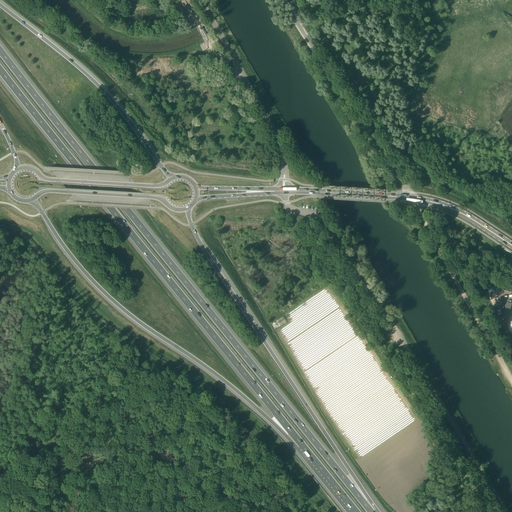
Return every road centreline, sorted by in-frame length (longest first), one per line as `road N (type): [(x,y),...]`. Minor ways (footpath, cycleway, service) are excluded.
road 1 (motorway): [(370,511),(0,48)]
road 2 (motorway): [(0,73),(301,445)]
road 3 (unclassified): [(504,511),(342,249),(321,219),(289,207),(283,191)]
road 4 (motorway): [(30,201),(105,295),(301,445)]
road 5 (motorway): [(371,511),(219,276),(187,209)]
road 6 (motorway): [(171,179),(88,75),(0,6)]
road 7 (unclassified): [(410,198),(283,0)]
road 8 (unclassified): [(283,191),(278,138),(200,0)]
road 9 (unclassified): [(511,375),(410,198)]
road 10 (primary): [(30,201),(45,191),(70,192),(154,198),(187,209)]
road 11 (primary): [(171,179),(135,185),(45,179),(17,169)]
